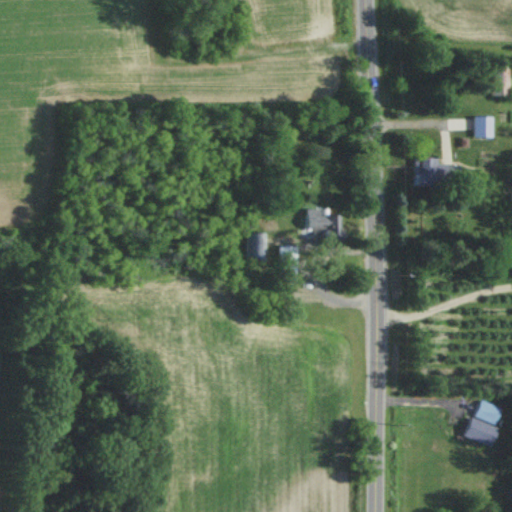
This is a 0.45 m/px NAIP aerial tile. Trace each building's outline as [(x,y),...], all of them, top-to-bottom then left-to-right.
[(471,59),(471,93),(491,93),(491,59),(471,59)] [(461,139),(480,139),(480,118),(461,118),(461,139)] [(447,183),(447,160),(401,159),(400,182),(447,183)] [(320,209),(290,209),(290,227),(320,227),(320,209)] [(251,258),(251,231),(231,231),(231,258),(251,258)] [(265,284),(283,284),(283,245),(265,245),(265,284)] [(449,436),(475,445),(488,407),(461,398),(449,436)]
